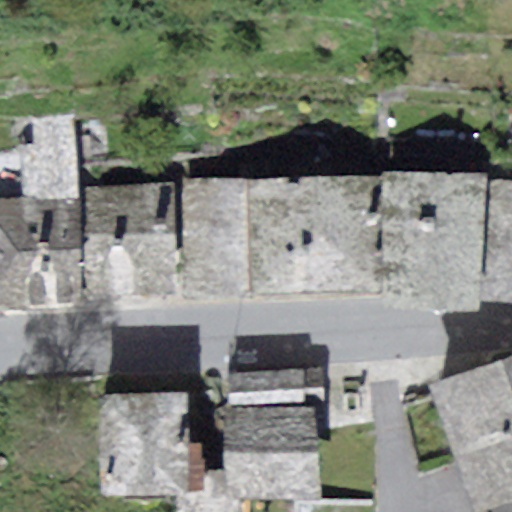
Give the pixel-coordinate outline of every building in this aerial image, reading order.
[(81,189),(76,115),(35,118),(36,147),(18,149),(22,202),(25,202),(81,198),(81,189)] [(381,295),(381,310),(477,313),(478,301),(483,183),(484,174),(384,176),(381,295)] [(252,184),(251,301),(381,295),(384,176),(252,184)] [(511,302),(511,185),(483,183),(478,301),(511,302)] [(81,198),(85,298),(175,298),(173,184),(81,189),(81,198)] [(182,184),(185,303),(251,301),(252,184),(182,184)] [(25,202),(31,313),(87,312),(85,298),(81,198),(25,202)] [(0,201),(0,313),(31,313),(25,202),(22,202),(0,201)] [(494,511),(511,505),(511,359),(426,388),(475,511),(494,511)] [(317,371),(227,375),(225,408),(318,408),(317,371)] [(187,400),(102,400),(102,495),(188,495),(187,400)] [(318,408),(225,408),(226,498),(319,499),(318,408)]
